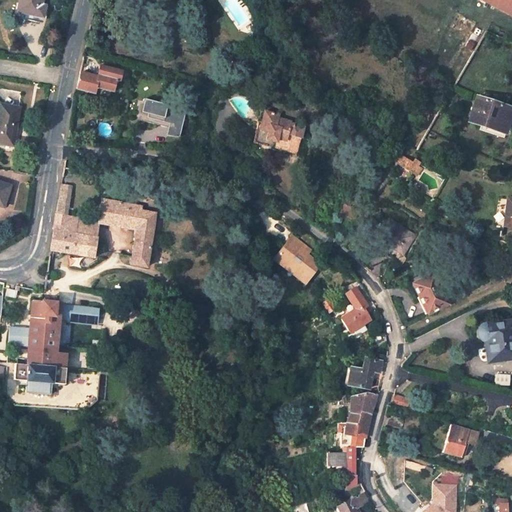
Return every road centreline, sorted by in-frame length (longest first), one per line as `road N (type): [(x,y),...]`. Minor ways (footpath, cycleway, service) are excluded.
road 1 (unclassified): [(52,148),(184,158),(239,178),(356,265),(377,290),(396,338),(364,465),(381,511)]
road 2 (unclassified): [(52,148),(83,0)]
road 3 (unclassified): [(0,268),(32,255),(52,148)]
